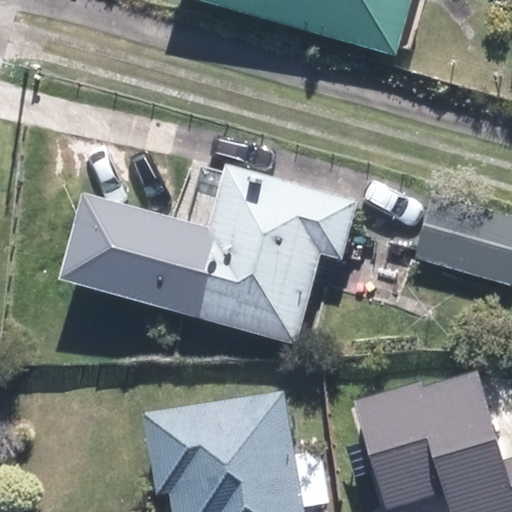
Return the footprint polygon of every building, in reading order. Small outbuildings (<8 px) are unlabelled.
[(231,0),(390,48),(404,0),(231,0)] [(60,272),(294,344),(322,253),(340,257),(356,204),(235,167),(214,234),(83,197),(60,272)] [(417,259),(511,285),(511,282),(511,220),(434,198),(417,259)] [(474,367),(354,401),(384,504),(442,487),(449,511),(511,511),(511,456),(501,460),(474,367)] [(301,511),(284,394),(148,414),(159,494),(172,493),(175,511),(301,511)]
